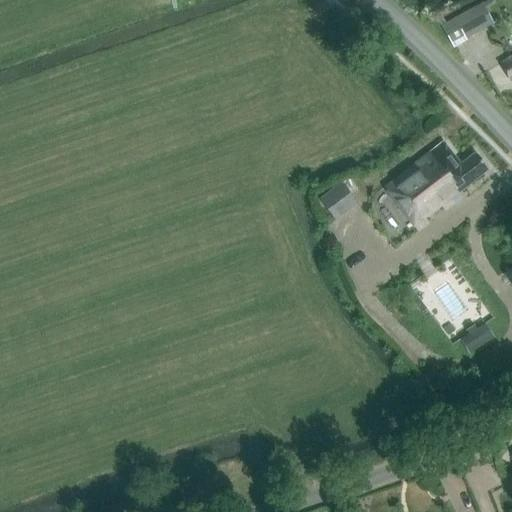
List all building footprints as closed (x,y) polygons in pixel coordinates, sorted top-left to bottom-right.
[(492,24),(481,3),(440,25),(451,46),(492,24)] [(511,54),(498,63),(510,82),(511,80),(511,54)] [(460,167),(440,142),(383,189),(418,232),(426,225),(422,220),(438,206),(443,212),(458,199),(454,195),(486,170),(474,156),(460,167)] [(334,222),(354,206),(338,187),(318,203),(334,222)] [(494,338),(484,323),(476,329),(473,324),(464,330),(467,335),(459,340),(468,355),(494,338)]
